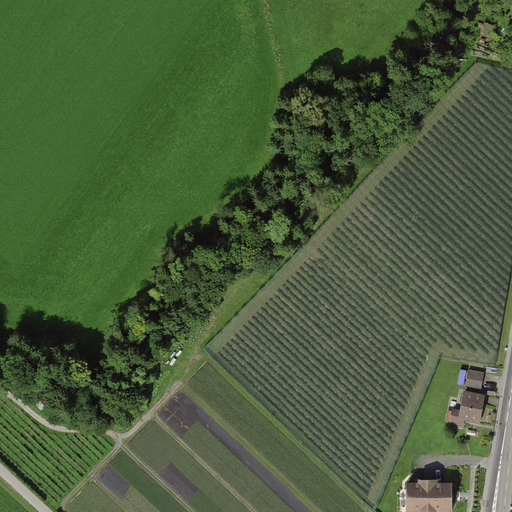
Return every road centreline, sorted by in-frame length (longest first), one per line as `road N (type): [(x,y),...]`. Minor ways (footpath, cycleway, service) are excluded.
road 1 (track): [(181,385),(124,437),(58,428),(0,390)]
road 2 (secondary): [(511,393),(494,511)]
